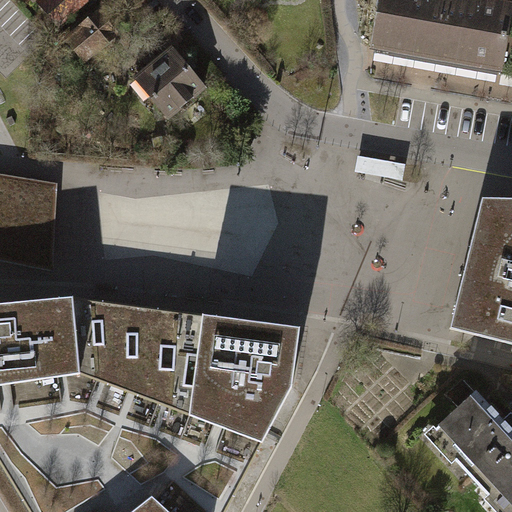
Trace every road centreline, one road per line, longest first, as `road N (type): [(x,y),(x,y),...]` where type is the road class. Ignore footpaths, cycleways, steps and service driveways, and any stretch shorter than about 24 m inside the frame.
road 1 (residential): [(511,161),(302,121)]
road 2 (residential): [(177,0),(254,87),(302,121)]
